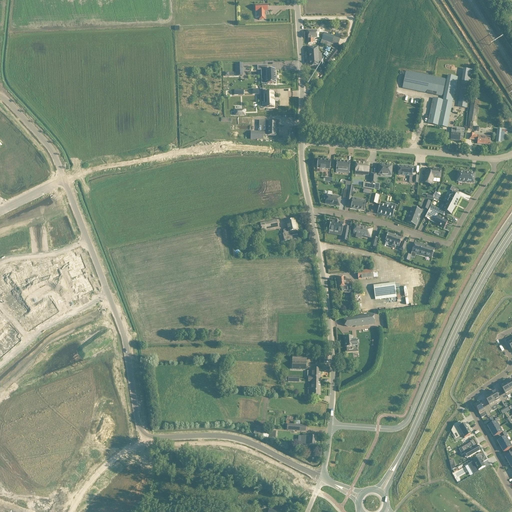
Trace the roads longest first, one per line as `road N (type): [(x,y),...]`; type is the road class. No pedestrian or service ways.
road 1 (unclassified): [(330,425),(405,423),(472,280),(511,219)]
road 2 (secondary): [(398,461),(465,311),(511,234)]
road 3 (residential): [(311,213),(449,242),(495,159)]
road 4 (unclassified): [(330,425),(333,346),(311,213)]
road 5 (residential): [(495,159),(301,142)]
road 6 (residential): [(0,466),(45,483),(86,435),(136,414)]
road 7 (residential): [(124,342),(66,367),(0,438)]
road 8 (residential): [(510,367),(468,405),(511,493)]
road 9 (unclassified): [(301,142),(298,0)]
